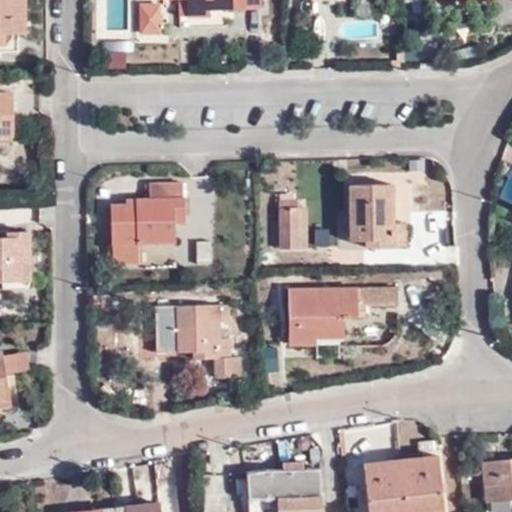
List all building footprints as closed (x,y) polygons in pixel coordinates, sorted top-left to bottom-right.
[(6,34),(17,34),(17,0),(0,0),(0,46),(6,46),(6,34)] [(17,0),(17,34),(25,34),(26,0),(17,0)] [(187,0),(179,0),(180,16),(187,16),(187,0)] [(187,0),(187,16),(210,17),(211,9),(261,9),(260,0),(187,0)] [(145,11),(146,31),(162,31),(162,25),(169,25),(168,17),(161,16),(161,10),(145,11)] [(391,61),(391,69),(404,68),(404,52),(396,52),(397,61),(391,61)] [(0,136),(11,136),(12,93),(0,92),(0,136)] [(112,206),(113,245),(144,244),(173,243),(173,226),(173,216),(183,215),(183,200),(182,200),(182,183),(148,183),(149,200),(126,200),(126,206),(112,206)] [(371,240),(371,247),(407,247),(406,223),(393,223),(393,186),(350,185),(349,240),(363,240),(371,240)] [(298,247),(299,208),(296,208),(295,199),(279,199),(279,248),(298,247)] [(307,208),(299,208),(298,247),(306,248),(307,208)] [(184,225),(183,215),(173,216),(173,226),(184,225)] [(30,233),(7,233),(6,239),(0,239),(0,280),(30,279),(30,233)] [(144,244),(113,245),(113,265),(145,263),(144,244)] [(290,274),(291,283),(299,283),(299,274),(290,274)] [(349,315),(358,315),(358,304),(365,304),(398,304),(397,288),(290,287),(290,345),(315,344),(316,335),(343,335),(343,320),(349,320),(349,315)] [(158,350),(191,350),(200,350),(201,360),(216,360),(216,376),(241,377),(241,356),(231,356),(230,338),(221,338),(220,322),(228,322),(228,304),(157,305),(158,350)] [(200,350),(191,350),(192,361),(201,360),(200,350)] [(6,376),(2,353),(0,353),(0,402),(9,401),(6,376)] [(9,353),(2,353),(6,376),(12,375),(9,353)] [(444,511),(438,455),(367,462),(371,511),(444,511)] [(511,499),(511,459),(484,462),(488,502),(511,499)] [(283,472),(304,471),(303,463),(282,463),(283,472)] [(321,511),(320,470),(304,471),(283,472),(269,472),(246,475),(246,480),(236,480),(236,495),(246,495),(246,511),(321,511)]
